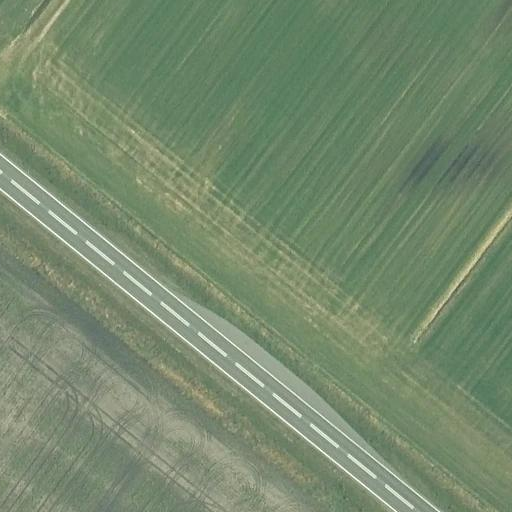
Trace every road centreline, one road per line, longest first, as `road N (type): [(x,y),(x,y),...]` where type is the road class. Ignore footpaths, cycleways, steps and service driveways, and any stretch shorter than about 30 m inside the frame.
road 1 (trunk): [(417,511),(0,171)]
road 2 (track): [(63,0),(1,106)]
